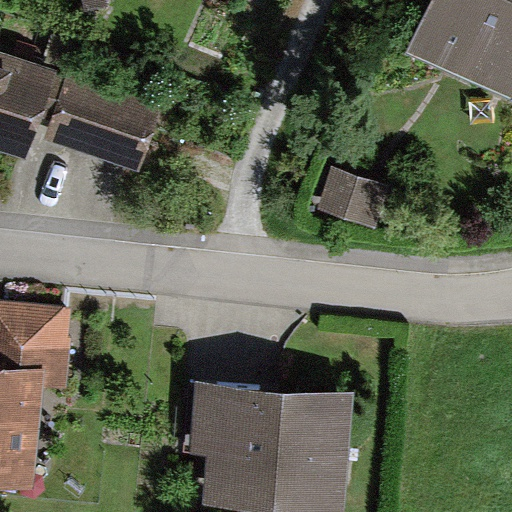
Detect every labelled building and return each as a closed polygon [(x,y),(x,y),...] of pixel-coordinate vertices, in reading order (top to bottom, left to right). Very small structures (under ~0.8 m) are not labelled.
[(511,0),(425,0),(401,58),(508,103),(511,94),(511,0)] [(44,69),(0,54),(0,146),(16,152),(44,69)] [(153,112),(67,80),(46,138),(131,170),(153,112)] [(0,480),(29,483),(37,384),(64,386),(71,306),(0,299),(0,480)] [(339,511),(349,392),(190,379),(184,451),(212,453),(208,502),(327,511),(339,511)]
